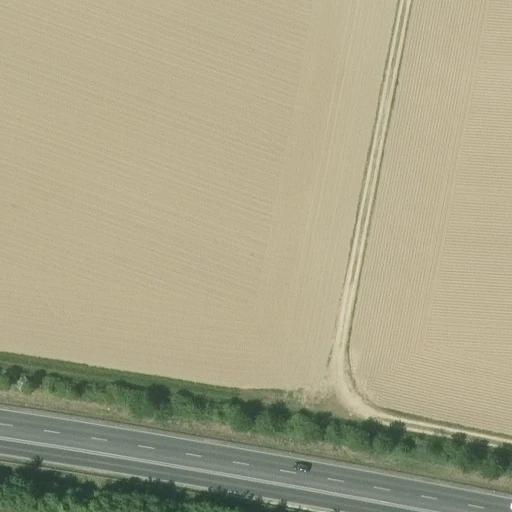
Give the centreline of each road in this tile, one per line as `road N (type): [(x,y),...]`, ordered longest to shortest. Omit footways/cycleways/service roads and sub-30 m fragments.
road 1 (track): [(0,364),(328,412),(511,453)]
road 2 (trunk): [(461,511),(0,432)]
road 3 (track): [(328,412),(415,0)]
